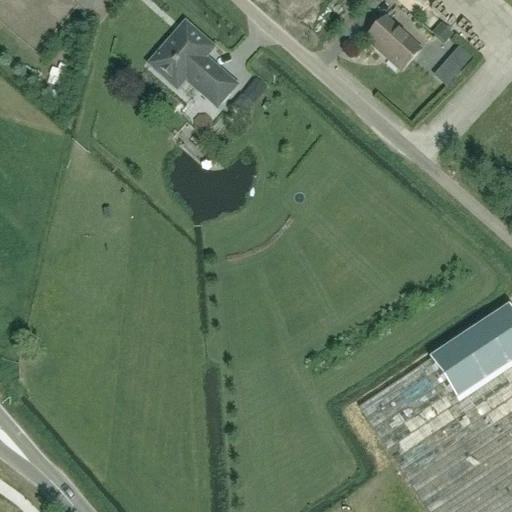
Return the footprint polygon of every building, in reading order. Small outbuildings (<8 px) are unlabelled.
[(418,28),(430,44),(444,34),(432,18),(418,28)] [(399,72),(418,52),(382,19),(364,40),(399,72)] [(183,25),(148,66),(169,85),(176,91),(185,81),(215,108),(234,87),(203,59),(211,49),(183,25)] [(440,80),(466,57),(454,44),(428,67),(440,80)] [(454,401),(511,363),(511,314),(508,309),(428,362),(454,401)] [(511,511),(511,363),(454,401),(428,362),(357,409),(425,511),(511,511)]
